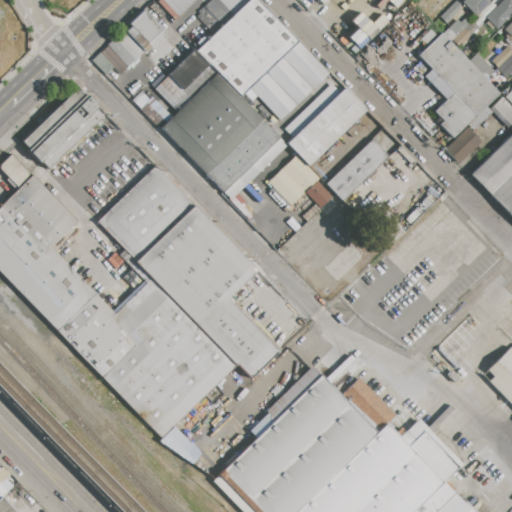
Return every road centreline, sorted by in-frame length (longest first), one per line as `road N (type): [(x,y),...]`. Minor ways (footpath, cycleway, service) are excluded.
road 1 (residential): [(66,56),(356,354),(417,379),(511,485)]
road 2 (residential): [(279,0),(496,220)]
